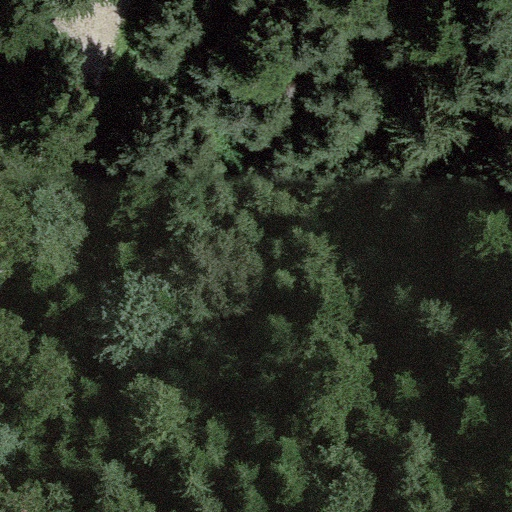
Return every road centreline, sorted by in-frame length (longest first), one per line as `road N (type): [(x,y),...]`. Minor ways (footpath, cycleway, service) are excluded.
road 1 (track): [(156,511),(105,319),(93,203),(91,114),(109,0)]
road 2 (track): [(116,0),(167,89),(231,155),(338,227),(442,271)]
road 3 (track): [(105,0),(17,171),(0,232)]
